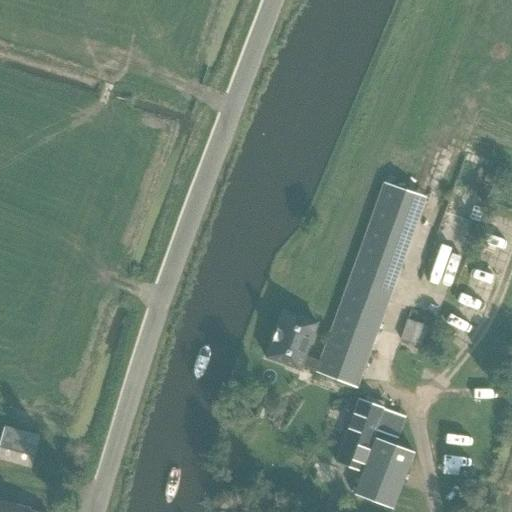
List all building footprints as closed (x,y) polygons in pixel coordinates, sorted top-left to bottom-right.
[(387,304),(425,198),(384,184),(346,288),(319,362),(304,356),(316,324),(282,311),(265,358),(299,370),(301,366),(316,371),(314,376),(355,390),(387,303),(387,304)] [(420,346),(426,327),(406,320),(400,339),(420,346)] [(398,438),(405,418),(358,398),(335,462),(360,471),(374,429),(398,438)] [(0,458),(31,467),(39,436),(4,426),(0,441),(0,458)] [(393,509),(414,452),(375,438),(355,495),(393,509)] [(31,511),(28,511),(29,509),(0,500),(0,511),(31,511)]
